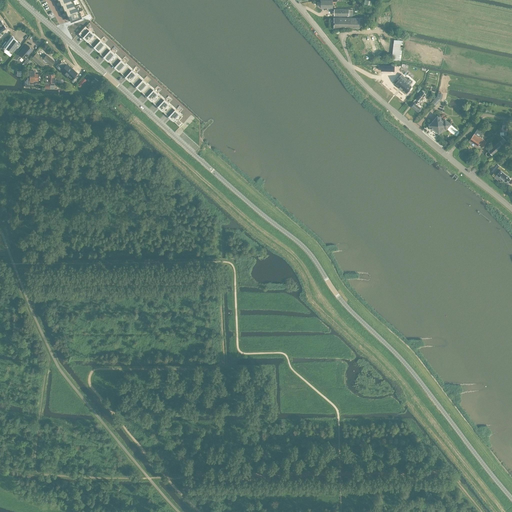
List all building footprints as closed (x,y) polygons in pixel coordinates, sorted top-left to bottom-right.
[(72,1),(61,4),(63,10),(65,10),(75,6),(73,0),(72,1)] [(75,6),(65,10),(67,15),(68,15),(78,11),(76,5),(75,6)] [(78,11),(68,15),(68,17),(69,20),(70,21),(81,17),(79,11),(78,11)] [(334,28),(339,28),(340,22),(344,22),(344,18),(334,17),(334,28)] [(340,22),(339,28),(360,28),(360,20),(363,20),(363,18),(360,18),(344,18),(344,22),(340,22)] [(85,26),(78,33),(89,43),(96,36),(85,26)] [(18,41),(14,38),(14,37),(12,35),(7,42),(5,41),(1,47),(5,50),(6,48),(10,51),(9,52),(11,54),(15,49),(20,44),(17,42),(18,41)] [(96,36),(89,43),(100,53),(107,46),(96,36)] [(401,61),(403,41),(394,40),(391,60),(401,61)] [(19,53),(14,58),(17,60),(21,55),(25,58),(33,50),(26,44),(19,53)] [(107,46),(100,53),(111,63),(118,56),(107,46)] [(42,66),(43,66),(46,62),(43,59),(44,57),(43,56),(42,58),(42,57),(40,55),(40,56),(36,53),(32,58),(42,66)] [(51,65),(54,61),(47,55),(44,57),(43,59),(46,62),(49,65),(51,65)] [(118,56),(111,63),(122,73),(128,66),(118,56)] [(65,64),(60,69),(70,78),(75,73),(65,64)] [(128,66),(122,73),(132,83),(139,75),(128,66)] [(27,72),(27,79),(29,79),(29,83),(34,83),(38,83),(38,81),(40,81),(40,74),(38,74),(34,74),(34,71),(29,71),(27,72)] [(400,77),(395,83),(406,92),(410,86),(409,84),(412,80),(409,77),(407,79),(401,73),(399,76),(400,77)] [(45,84),(45,88),(48,88),(48,85),(50,85),(54,85),(54,74),(45,74),(45,84)] [(139,75),(132,83),(143,93),(150,85),(139,75)] [(83,78),(78,85),(81,88),(86,80),(83,78)] [(95,79),(94,79),(92,83),(98,88),(98,86),(102,89),(103,87),(102,86),(103,85),(95,79)] [(150,85),(143,93),(154,103),(161,95),(150,85)] [(417,102),(416,104),(414,103),(411,107),(418,112),(421,108),(422,106),(419,104),(422,101),(420,100),(426,94),(423,91),(416,99),(418,100),(417,102)] [(437,96),(431,102),(434,104),(439,98),(440,97),(441,94),(437,94),(437,96)] [(161,95),(154,103),(165,113),(172,105),(161,95)] [(172,105),(165,113),(180,127),(182,125),(184,123),(179,119),(183,115),(181,113),(172,105)] [(430,123),(428,125),(439,134),(440,132),(444,128),(446,130),(451,123),(445,118),(443,120),(437,115),(430,123)] [(478,129),(470,140),(478,146),(480,143),(481,144),(483,146),(486,142),(484,141),(480,138),(483,133),(478,129)] [(492,155),(503,144),(500,141),(488,151),(489,151),(488,152),(487,152),(486,152),(486,153),(486,154),(485,154),(485,155),(486,155),(486,156),(487,156),(487,157),(488,157),(489,157),(489,156),(490,156),(490,155),(490,154),(491,154),(492,155)] [(509,176),(500,169),(494,177),(500,183),(503,180),(505,181),(509,176)]
